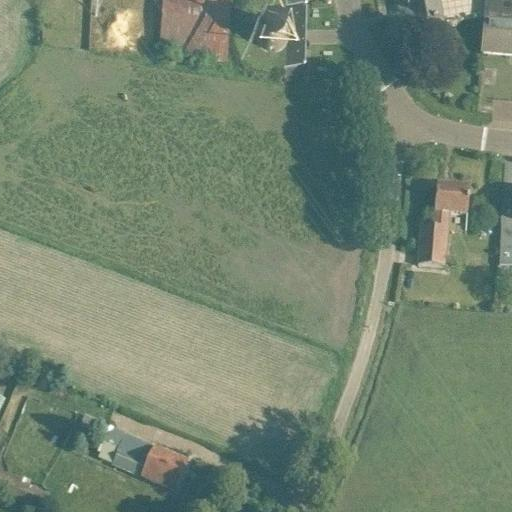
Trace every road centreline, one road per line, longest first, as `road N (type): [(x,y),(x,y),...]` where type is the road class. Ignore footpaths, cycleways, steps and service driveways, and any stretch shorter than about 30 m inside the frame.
road 1 (residential): [(303,511),(363,352),(383,271),(393,165),(411,120)]
road 2 (residential): [(411,120),(362,48),(345,0)]
